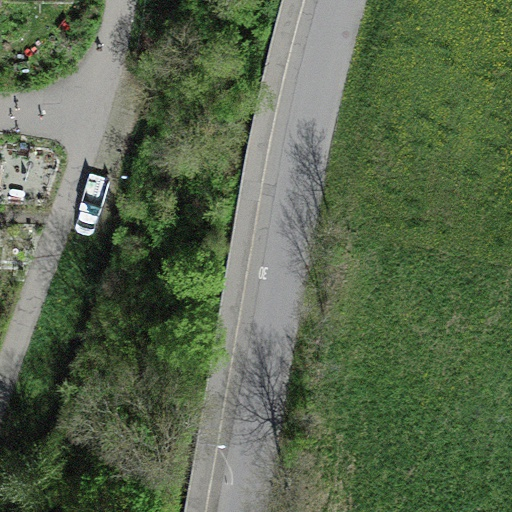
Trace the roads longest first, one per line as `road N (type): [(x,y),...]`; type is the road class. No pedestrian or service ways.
road 1 (residential): [(345,0),(227,511)]
road 2 (residential): [(0,111),(95,112),(123,0)]
